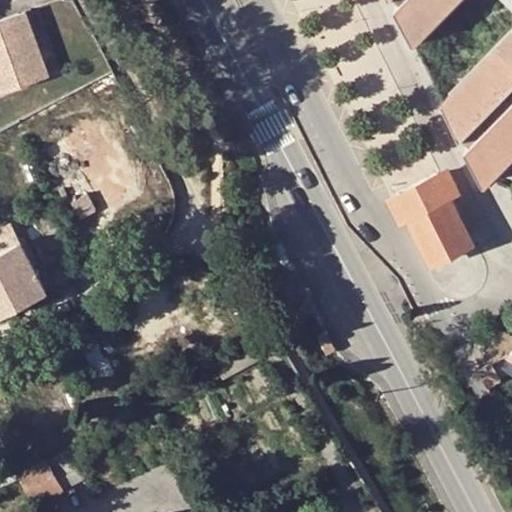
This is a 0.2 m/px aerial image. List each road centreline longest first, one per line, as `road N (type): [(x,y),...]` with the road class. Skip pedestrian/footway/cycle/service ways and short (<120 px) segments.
road 1 (tertiary): [(478,511),(205,0)]
road 2 (unclassified): [(511,451),(404,247),(350,188),(259,0)]
road 3 (residential): [(264,339),(89,0)]
